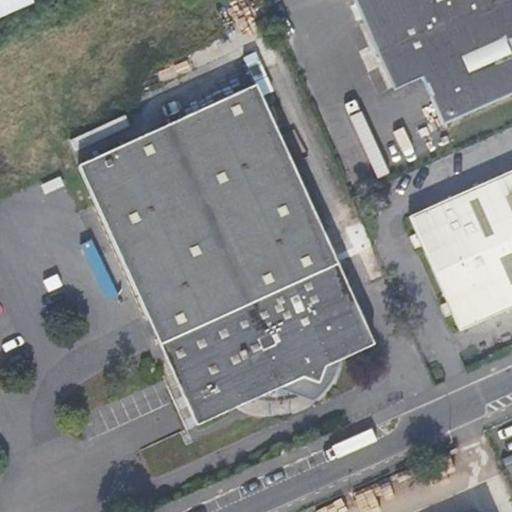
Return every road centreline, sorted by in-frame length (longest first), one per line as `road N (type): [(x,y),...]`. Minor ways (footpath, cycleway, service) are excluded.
road 1 (residential): [(511,388),(236,511)]
road 2 (unknown): [(293,0),(361,154)]
